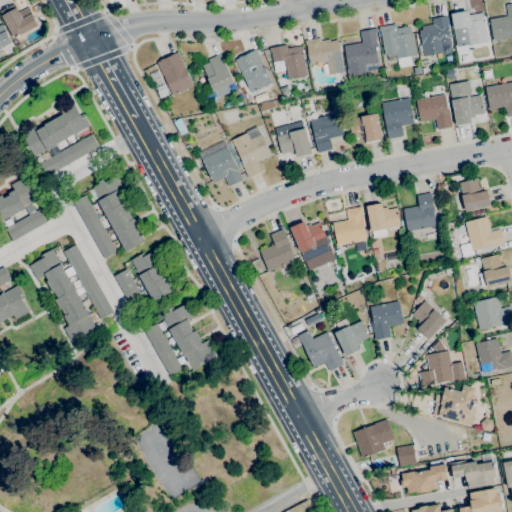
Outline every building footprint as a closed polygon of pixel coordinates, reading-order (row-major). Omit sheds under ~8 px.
[(511,36),(493,41),(489,19),(507,16),(505,4),(511,2),(511,36)] [(14,38),(1,16),(1,15),(0,13),(0,10),(14,3),(18,12),(28,7),(29,9),(33,7),(37,13),(32,15),(38,25),(14,38)] [(456,47),(456,45),(454,46),(451,29),(453,29),(453,28),(454,28),(451,14),(467,11),(468,15),(482,12),(485,28),(488,27),(489,33),(486,33),(488,42),(469,45),(469,44),(456,47)] [(424,56),(419,30),(422,29),(421,26),(432,24),(431,19),(447,16),(448,19),(447,19),(452,44),(451,44),(452,51),(424,56)] [(0,48),(0,24),(1,24),(11,42),(0,48)] [(398,67),(397,59),(396,59),(396,58),(393,58),(394,60),(386,62),(384,55),(380,31),(379,31),(378,27),(395,24),(396,28),(410,26),(415,55),(410,56),(411,65),(398,67)] [(349,76),(343,46),(361,42),(359,31),(376,28),(377,32),(375,32),(377,47),(375,47),(378,62),(376,62),(376,63),(377,63),(378,69),(366,71),(366,73),(349,76)] [(328,74),(326,61),(310,64),(306,45),(305,45),(305,41),(320,38),(320,41),(330,39),(330,41),(337,40),(338,42),(340,42),(342,51),(339,51),(343,72),(328,74)] [(287,79),(285,64),(284,65),(285,70),(274,72),(270,52),(269,52),(269,48),(286,45),(287,48),(301,45),(307,75),(287,79)] [(250,93),(234,60),(238,58),(238,57),(255,49),(271,83),(250,93)] [(172,95),(163,75),(162,75),(156,62),(178,52),(193,85),(172,95)] [(216,98),(213,92),(207,78),(202,66),(209,62),(208,59),(220,54),(234,82),(233,82),(235,88),(229,90),(230,92),(216,98)] [(446,79),(444,70),(456,68),(457,71),(453,72),(454,77),(446,79)] [(456,125),(448,84),(468,81),(471,95),(469,95),(469,97),(480,95),(484,113),(474,115),(474,118),(470,118),(471,123),(456,125)] [(511,115),(506,117),(504,107),(489,109),(485,87),(511,82),(511,115)] [(160,99),(157,91),(165,88),(169,95),(160,99)] [(437,130),(435,119),(420,122),(416,99),(445,94),(447,109),(449,109),(452,127),(437,130)] [(388,139),(381,103),(409,98),(413,123),(401,126),(403,136),(388,139)] [(34,157),(30,150),(27,151),(26,147),(28,146),(22,134),(35,126),(37,130),(45,125),(44,124),(62,115),(59,110),(73,102),(80,116),(83,114),(89,125),(86,128),(88,131),(78,137),(76,133),(74,134),(64,140),(66,145),(63,147),(64,149),(61,151),(58,145),(56,145),(60,152),(58,152),(55,146),(47,151),(46,150),(43,152),(44,153),(42,154),(41,152),(34,157)] [(214,126),(210,117),(210,116),(209,113),(213,112),(216,115),(220,124),(214,126)] [(318,153),(313,135),(309,120),(338,112),(342,128),(345,127),(346,131),(343,132),(344,135),(328,139),(331,149),(318,153)] [(366,142),(365,137),(361,138),(360,136),(351,138),(348,119),(360,117),(360,116),(377,113),(382,139),(366,142)] [(180,135),(173,122),(179,118),(187,132),(180,135)] [(248,178),(240,161),(241,160),(231,140),(246,133),(245,131),(256,126),(260,135),(261,134),(271,154),(257,162),(262,171),(248,178)] [(296,157),(295,153),(291,154),(290,152),(281,154),(276,136),(289,133),(288,133),(305,128),(311,153),(296,157)] [(44,177),(37,164),(91,134),(98,147),(44,177)] [(228,187),(223,177),(212,183),(198,153),(224,140),(227,147),(242,180),(228,187)] [(125,251),(97,201),(94,203),(91,198),(90,199),(87,193),(89,192),(88,191),(93,189),(91,185),(101,179),(103,182),(115,175),(122,189),(117,192),(120,197),(118,198),(122,204),(125,202),(130,212),(128,212),(132,219),(133,218),(139,228),(136,230),(139,236),(141,235),(144,241),(125,251)] [(0,222),(0,196),(2,195),(4,198),(9,195),(8,193),(14,190),(10,184),(24,177),(31,188),(33,187),(39,198),(24,207),(25,208),(0,222)] [(466,211),(459,182),(476,178),(479,188),(481,187),(482,192),(487,191),(490,205),(466,211)] [(430,239),(429,234),(423,235),(422,228),(407,231),(402,209),(418,206),(416,195),(430,193),(432,201),(439,200),(441,212),(433,214),(436,226),(441,225),(443,237),(430,239)] [(104,259),(73,202),(85,195),(116,252),(104,259)] [(371,232),(366,206),(381,203),(382,208),(386,207),(387,209),(397,208),(400,226),(387,228),(387,229),(371,232)] [(357,251),(355,242),(336,245),(334,232),(331,232),(330,226),(333,225),(332,223),(347,220),(345,209),(361,207),(364,223),(362,223),(365,240),(364,240),(366,250),(357,251)] [(469,217),(468,213),(482,210),(482,209),(483,208),(485,213),(469,217)] [(12,241),(5,228),(39,209),(46,222),(12,241)] [(462,257),(459,246),(469,243),(464,222),(486,216),(490,232),(500,229),(504,245),(486,249),(486,247),(472,250),(473,254),(462,257)] [(304,261),(290,228),(304,221),(306,225),(310,224),(311,226),(319,222),(331,250),(304,261)] [(268,272),(259,250),(274,244),(269,234),(282,229),(295,260),(293,261),(295,266),(288,269),(286,264),(268,272)] [(100,319),(63,252),(75,245),(113,312),(100,319)] [(70,341),(63,328),(68,325),(63,316),(64,316),(61,309),(60,310),(54,300),(58,298),(54,292),(53,293),(46,281),(48,281),(44,275),(36,280),(28,266),(41,259),(40,256),(52,249),(60,265),(61,264),(89,315),(88,315),(97,330),(84,337),(82,334),(70,341)] [(153,301),(138,275),(139,275),(130,260),(143,253),(144,256),(157,249),(165,262),(158,266),(161,272),(160,273),(163,278),(167,276),(172,286),(169,287),(172,292),(167,294),(167,293),(153,301)] [(385,261),(384,254),(396,252),(397,258),(385,261)] [(511,281),(486,287),(486,285),(481,286),(478,274),(483,272),(480,259),(498,254),(500,263),(503,263),(504,268),(508,266),(511,281)] [(0,285),(0,267),(3,266),(11,279),(0,285)] [(131,308),(113,276),(126,269),(144,300),(131,308)] [(0,294),(1,294),(0,293),(3,291),(3,292),(18,285),(24,297),(22,299),(29,312),(15,319),(13,316),(0,322),(0,294)] [(479,330),(472,303),(497,296),(504,323),(479,330)] [(375,340),(371,321),(372,321),(369,307),(398,301),(403,323),(388,326),(390,337),(375,340)] [(428,339),(417,329),(420,325),(417,322),(418,321),(411,314),(424,301),(433,309),(434,309),(446,321),(428,339)] [(191,370),(168,329),(169,329),(160,314),(172,307),(174,310),(187,303),(194,316),(188,320),(191,325),(189,326),(192,332),(195,330),(201,340),(200,341),(201,343),(207,340),(215,353),(202,361),(203,363),(191,370)] [(308,326),(305,320),(319,313),(322,320),(308,326)] [(345,356),(334,332),(349,325),(349,326),(361,320),(369,338),(360,342),(361,344),(357,345),(359,350),(345,356)] [(169,376),(143,331),(156,323),(182,369),(169,376)] [(292,334),(289,328),(301,323),(304,328),(292,334)] [(329,371),(325,364),(323,365),(322,363),(313,367),(297,335),(308,330),(312,339),(326,332),(342,364),(329,371)] [(481,372),(474,343),(496,338),(500,353),(510,351),(511,358),(511,366),(496,370),(496,368),(481,372)] [(420,387),(417,372),(428,370),(425,354),(429,354),(428,349),(433,348),(434,353),(448,350),(450,364),(460,362),(463,377),(438,382),(438,384),(420,387)] [(430,415),(467,426),(478,389),(462,384),(459,392),(443,387),(440,395),(436,394),(430,415)] [(361,458),(352,432),(374,424),(374,423),(386,419),(394,439),(382,443),(384,450),(361,458)] [(399,466),(396,448),(412,445),(415,463),(399,466)] [(468,489),(467,481),(466,482),(465,475),(450,478),(447,464),(465,460),(466,463),(475,461),(476,465),(483,463),(481,455),(491,453),(496,477),(493,477),(494,484),(468,489)] [(511,498),(510,487),(507,488),(505,478),(502,478),(499,461),(511,458),(511,498)] [(416,494),(416,491),(407,493),(406,487),(401,488),(400,481),(402,480),(401,474),(414,471),(414,473),(430,469),(429,467),(444,464),(447,479),(434,482),(436,488),(429,490),(429,492),(424,493),(424,492),(416,494)] [(456,511),(456,509),(470,506),(469,500),(470,500),(469,492),(495,488),(496,494),(499,494),(502,509),(485,511),(456,511)]
